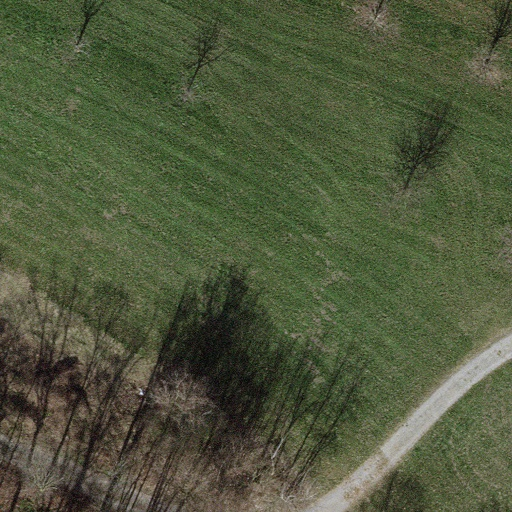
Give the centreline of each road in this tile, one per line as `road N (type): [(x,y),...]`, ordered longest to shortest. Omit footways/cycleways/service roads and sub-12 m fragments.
road 1 (track): [(511,345),(479,361),(312,511)]
road 2 (track): [(137,511),(0,453)]
